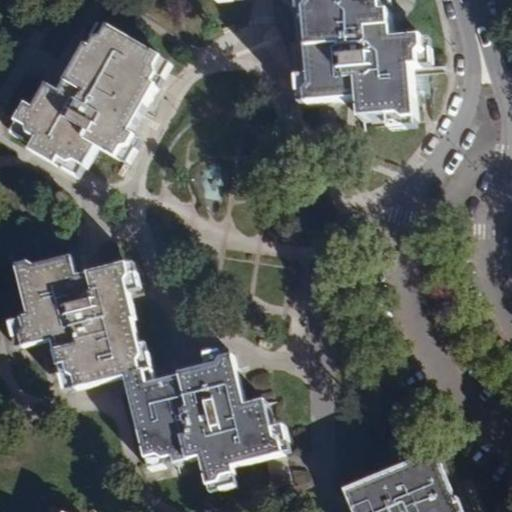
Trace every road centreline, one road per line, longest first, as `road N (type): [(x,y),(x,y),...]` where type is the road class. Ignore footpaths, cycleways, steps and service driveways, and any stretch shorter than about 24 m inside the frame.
road 1 (residential): [(317,511),(311,289),(322,244),(341,224),(406,193)]
road 2 (residential): [(406,193),(393,256),(413,327),(464,390),(511,425)]
road 3 (residential): [(511,303),(495,274),(497,184),(509,151),(499,103),(470,48)]
road 4 (residential): [(470,48),(452,118),(406,193)]
